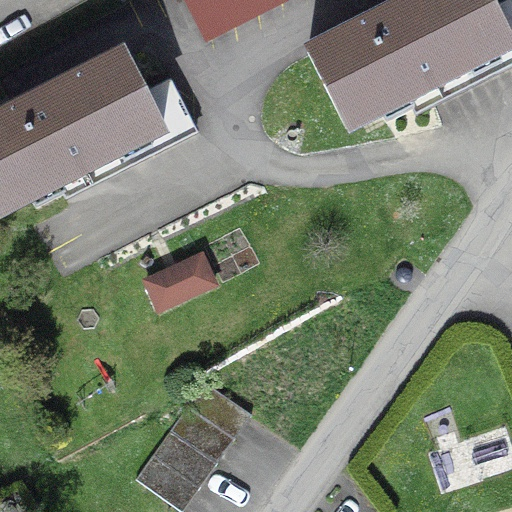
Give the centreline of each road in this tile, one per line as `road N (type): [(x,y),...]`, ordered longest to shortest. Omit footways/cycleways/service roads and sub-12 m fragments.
road 1 (unknown): [(511,174),(456,134),(342,132),(229,148),(118,193)]
road 2 (residential): [(511,197),(284,511)]
